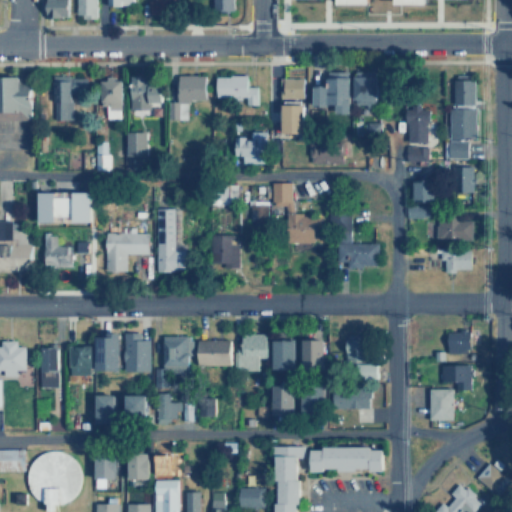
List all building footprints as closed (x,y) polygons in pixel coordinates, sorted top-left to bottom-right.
[(43,0),(43,17),(65,17),(65,0),(43,0)] [(93,17),(93,0),(74,0),(74,17),(93,17)] [(148,0),(148,14),(172,14),(172,0),(148,0)] [(233,0),(214,0),(214,10),(234,10),(233,0)] [(128,106),(158,106),(158,82),(145,82),(145,73),(127,73),(128,106)] [(0,116),(28,116),(28,75),(0,74),(0,116)] [(244,74),(213,74),(213,100),(254,99),(254,86),(245,86),(244,74)] [(50,117),(71,117),(71,97),(84,97),(84,75),(50,75),(50,117)] [(325,75),(325,93),(346,93),(346,103),(331,103),(331,121),(362,122),(362,109),(374,109),(374,75),(325,75)] [(473,136),(472,75),(451,76),(451,106),(446,106),(446,156),(465,156),(465,136),(473,136)] [(98,116),(118,116),(118,76),(98,76),(98,116)] [(174,76),(174,100),(202,100),(202,76),(174,76)] [(279,130),(301,130),(301,76),(279,76),(279,130)] [(427,137),(426,106),(403,107),(404,137),(427,137)] [(144,129),(123,129),(123,154),(144,154),(144,129)] [(232,154),(240,154),(240,162),(265,161),(264,131),(231,132),(232,154)] [(307,161),(340,161),(340,139),(307,139),(307,161)] [(93,141),(93,168),(104,168),(104,141),(93,141)] [(424,145),(405,145),(405,158),(424,158),(424,145)] [(470,164),(448,164),(448,193),(470,193),(470,164)] [(410,179),(410,201),(431,201),(431,179),(410,179)] [(283,242),(316,242),(316,213),(290,213),(290,180),(269,180),(268,205),(283,205),(283,242)] [(92,221),(92,192),(39,191),(39,222),(56,222),(57,215),(74,216),(74,221),(92,221)] [(250,225),(267,225),(267,204),(250,204),(250,225)] [(327,264),(376,264),(376,241),(348,241),(348,204),(327,204),(327,264)] [(470,238),(470,218),(456,217),(456,209),(419,209),(419,238),(470,238)] [(0,269),(28,269),(28,241),(9,241),(9,220),(0,220),(0,269)] [(69,243),(54,243),(54,232),(41,232),(41,266),(69,266),(69,243)] [(145,232),(103,232),(103,270),(123,270),(123,253),(145,253),(145,232)] [(182,248),(172,248),(172,234),(154,234),(154,270),(182,270),(182,248)] [(235,234),(208,234),(208,266),(235,266),(235,234)] [(468,268),(468,248),(439,248),(439,268),(468,268)] [(131,329),(106,329),(106,365),(131,365),(131,329)] [(444,331),(444,353),(467,353),(467,331),(444,331)] [(149,372),(151,340),(142,340),(142,333),(125,332),(124,371),(149,372)] [(263,357),(263,333),(237,333),(237,371),(256,371),(256,357),(263,357)] [(161,335),(161,372),(186,372),(186,335),(161,335)] [(345,335),(345,377),(375,377),(375,363),(365,363),(365,335),(345,335)] [(291,369),(291,338),(269,338),(269,369),(291,369)] [(227,365),(227,339),(194,339),(194,365),(227,365)] [(320,339),(299,339),(299,369),(320,369),(320,339)] [(0,372),(23,372),(23,342),(0,342),(0,372)] [(90,345),(66,345),(66,368),(76,368),(76,374),(90,374),(90,345)] [(55,346),(37,346),(37,383),(55,383),(55,346)] [(439,365),(439,382),(453,382),(453,365),(439,365)] [(269,415),(291,415),(291,383),(269,383),(269,415)] [(299,384),(299,416),(320,416),(320,384),(299,384)] [(450,420),(450,388),(427,388),(427,420),(450,420)] [(332,407),(371,407),(371,390),(333,389),(332,407)] [(93,395),(93,422),(112,422),(112,395),(93,395)] [(144,395),(123,395),(123,420),(144,420),(144,395)] [(178,400),(157,400),(157,420),(178,420),(178,400)] [(302,445),(271,445),(271,511),(295,511),(295,456),(302,456),(302,445)] [(380,446),(307,446),(307,472),(380,471),(380,446)] [(0,471),(21,471),(21,449),(0,449),(0,471)] [(54,505),(45,505),(36,501),(29,495),(25,487),(23,478),(25,468),(30,460),(36,455),(44,451),(53,451),(62,453),(69,458),(74,465),(78,473),(78,482),(75,490),(70,497),(63,503),(54,505)] [(150,478),(150,451),(129,452),(130,479),(150,478)] [(96,456),(96,478),(118,479),(118,456),(96,456)] [(488,489),(500,477),(487,464),(475,476),(488,489)] [(177,511),(177,484),(154,484),(154,511),(177,511)] [(470,511),(480,503),(461,484),(432,511),(433,511),(470,511)] [(236,506),(262,506),(262,486),(236,486),(236,506)] [(197,511),(197,490),(181,490),(181,511),(197,511)] [(208,511),(221,511),(221,491),(208,491),(208,511)] [(117,511),(118,503),(95,502),(94,511),(117,511)] [(149,511),(150,503),(127,502),(126,511),(149,511)]
